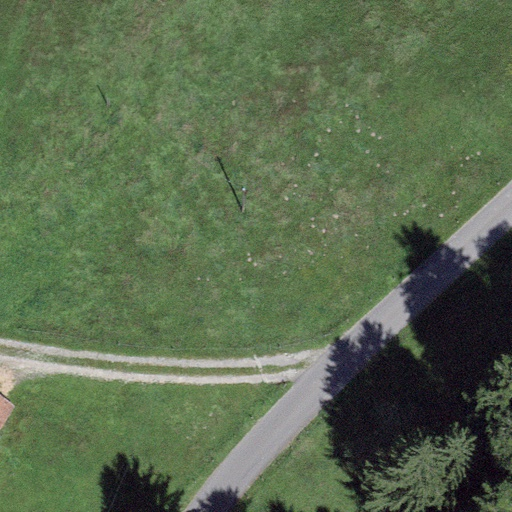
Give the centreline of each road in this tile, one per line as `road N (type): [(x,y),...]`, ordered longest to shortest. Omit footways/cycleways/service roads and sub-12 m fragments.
road 1 (unclassified): [(511,193),(324,363),(199,511)]
road 2 (track): [(324,363),(61,362),(0,352)]
